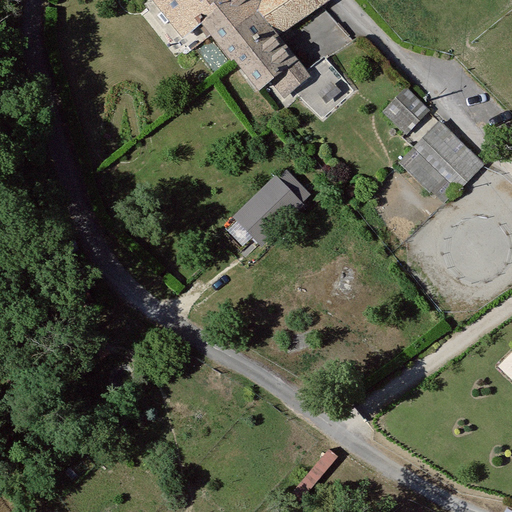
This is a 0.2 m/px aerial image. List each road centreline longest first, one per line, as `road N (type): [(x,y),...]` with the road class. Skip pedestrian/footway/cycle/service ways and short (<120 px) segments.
road 1 (residential): [(469,511),(375,458),(271,378),(165,319),(112,272),(83,215),(37,65),(34,0)]
road 2 (residential): [(343,0),(483,144)]
